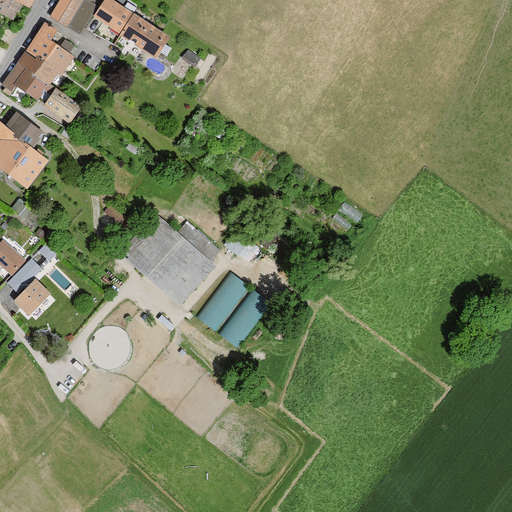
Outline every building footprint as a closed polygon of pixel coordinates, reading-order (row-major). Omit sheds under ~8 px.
[(10,18),(18,1),(16,0),(0,0),(0,13),(10,18)] [(80,0),(73,13),(59,5),(52,18),(79,34),(97,5),(90,1),(90,0),(80,0)] [(80,0),(62,0),(59,5),(73,13),(80,0)] [(133,16),(109,0),(106,0),(96,16),(122,33),(133,16)] [(133,16),(122,33),(132,40),(136,38),(139,40),(137,43),(154,54),(165,37),(152,29),(152,28),(152,26),(149,24),(147,23),(146,23),(145,24),(140,21),(140,20),(139,18),(136,16),(133,16)] [(29,51),(40,59),(48,65),(59,47),(51,41),(57,31),(46,24),(29,51)] [(65,41),(60,47),(68,54),(73,47),(65,41)] [(27,53),(20,63),(28,69),(27,70),(48,84),(56,71),(59,73),(71,55),(68,54),(60,47),(59,47),(48,65),(40,59),(38,61),(27,53)] [(200,59),(190,51),(184,59),(195,66),(200,59)] [(13,91),(16,85),(27,70),(28,69),(20,63),(4,85),(8,88),(5,91),(11,95),(13,91)] [(16,85),(36,99),(37,98),(48,84),(27,70),(16,85)] [(48,84),(37,98),(46,104),(56,89),(57,88),(48,84)] [(56,89),(46,104),(70,121),(81,106),(56,89)] [(10,129),(31,147),(42,132),(21,115),(10,129)] [(201,122),(197,120),(186,141),(192,144),(196,135),(194,134),(201,122)] [(0,136),(7,142),(0,151),(0,164),(3,167),(7,171),(27,187),(47,160),(31,147),(10,129),(0,121),(0,136)] [(140,148),(132,142),(127,148),(136,154),(140,148)] [(193,246),(164,220),(130,257),(177,300),(209,264),(211,262),(193,246)] [(225,245),(253,260),(262,243),(234,229),(225,245)] [(0,245),(0,261),(13,274),(30,254),(10,236),(5,243),(3,241),(0,245)] [(199,240),(193,246),(211,262),(216,256),(199,240)] [(46,245),(39,251),(50,261),(57,254),(46,245)] [(42,269),(32,258),(17,274),(27,284),(26,286),(29,288),(16,301),(29,314),(49,294),(36,281),(34,283),(31,280),(42,269)] [(214,269),(209,264),(177,300),(182,304),(214,269)] [(234,270),(198,314),(217,329),(253,285),(234,270)] [(254,286),(223,333),(242,345),(272,298),(254,286)] [(170,325),(159,314),(155,318),(166,329),(170,325)]
